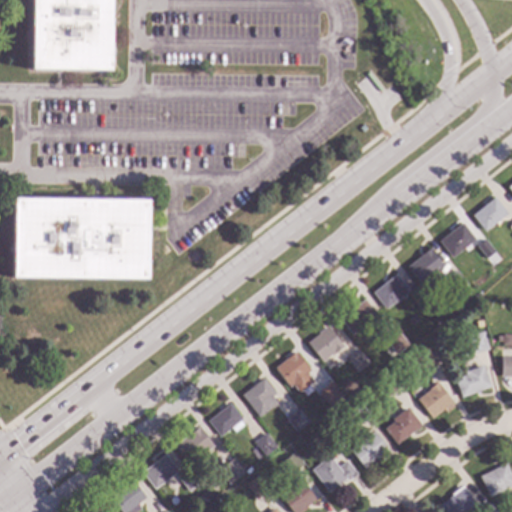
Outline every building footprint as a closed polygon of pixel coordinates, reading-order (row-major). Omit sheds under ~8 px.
[(109,0),(108,71),(29,70),(29,0),(109,0)] [(381,90),(378,92),(365,74),(368,72),(381,90)] [(505,214),(483,232),(470,215),(493,197),(505,214)] [(145,279),(10,278),(11,198),(146,199),(145,279)] [(474,240),(450,258),(437,241),(460,223),(474,240)] [(493,252),(485,258),(475,246),(483,240),(493,252)] [(441,265),(418,284),(405,267),(428,248),(441,265)] [(465,284),(455,291),(444,278),(455,270),(465,284)] [(407,291),(384,309),(371,293),(394,274),(407,291)] [(432,309),(424,316),(413,303),(422,296),(432,309)] [(378,317),(362,329),(360,327),(350,335),(338,319),(364,299),(378,317)] [(423,316),(417,321),(414,316),(419,312),(423,316)] [(341,346),(333,353),(332,352),(320,361),(305,342),(325,326),(341,346)] [(407,345),(395,354),(384,341),(396,331),(407,345)] [(486,349),(471,353),(467,335),(482,331),(486,349)] [(511,346),(501,346),(501,334),(511,334),(511,346)] [(393,354),(389,358),(383,350),(388,347),(393,354)] [(436,363),(422,372),(412,357),(426,348),(436,363)] [(371,368),(364,373),(368,378),(364,382),(346,359),(357,350),(371,368)] [(309,371),(305,373),(312,382),(297,393),(291,385),(288,387),(273,368),(294,351),(309,371)] [(511,376),(498,376),(499,357),(511,357),(511,376)] [(401,367),(395,372),(392,369),(398,364),(401,367)] [(489,386),(459,398),(452,379),(463,374),(462,372),(481,365),(489,386)] [(399,386),(387,395),(377,382),(389,372),(399,386)] [(273,393),(270,396),(275,403),(257,417),(240,395),(261,378),(273,393)] [(340,395),(327,405),(317,392),(329,382),(340,395)] [(450,402),(429,418),(415,399),(436,383),(450,402)] [(369,415),(357,424),(347,411),(358,402),(369,415)] [(240,419),(238,421),(242,425),(232,432),(229,428),(218,437),(206,421),(228,404),(240,419)] [(419,425),(394,445),(382,429),(392,422),(390,419),(405,407),(419,425)] [(307,422),(295,432),(285,419),(297,409),(307,422)] [(211,446),(188,464),(174,445),(197,427),(211,446)] [(387,451),(362,469),(348,450),(372,431),(387,451)] [(275,447),(263,457),(252,442),(264,433),(275,447)] [(301,465),(289,475),(279,463),(292,453),(301,465)] [(176,471),(153,489),(140,473),(163,454),(176,471)] [(336,467),(344,461),(355,474),(346,481),(344,478),(326,492),(309,470),(328,456),(336,467)] [(242,473),(228,484),(217,470),(231,459),(242,473)] [(511,479),(511,484),(487,497),(477,477),(504,463),(511,479)] [(197,484),(187,491),(176,477),(186,469),(197,484)] [(267,490),(255,499),(244,485),(256,476),(267,490)] [(302,481),(301,483),(314,500),(298,511),(289,511),(278,497),(300,479),(302,481)] [(143,498),(124,511),(118,511),(108,498),(131,481),(143,498)] [(476,507),(469,511),(442,511),(437,505),(459,486),(476,507)] [(112,511),(89,511),(104,501),(112,511)] [(231,511),(209,511),(223,501),(231,511)] [(494,511),(478,511),(488,503),(494,511)]
